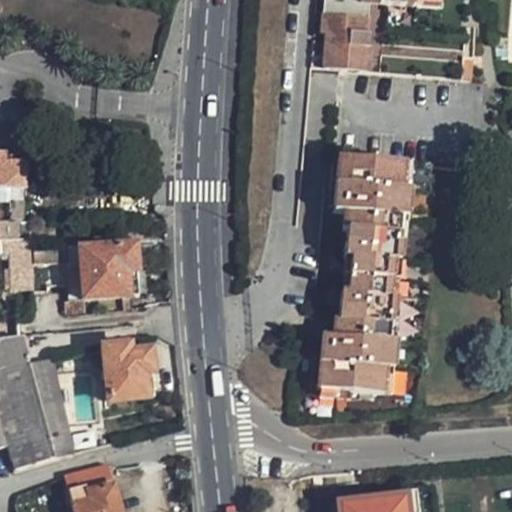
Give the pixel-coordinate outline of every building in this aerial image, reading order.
[(370,76),(373,51),(369,51),(372,36),(369,36),(371,22),(367,21),(370,0),(386,3),(386,11),(411,13),(413,5),(439,8),(439,0),(325,0),(324,18),(321,18),(320,36),(325,38),(321,71),(370,76)] [(0,185),(27,186),(28,157),(0,154),(0,185)] [(382,397),(384,370),(395,371),(397,344),(387,343),(389,327),(391,327),(392,318),(396,318),(397,300),(391,300),(395,264),(401,265),(402,247),(399,247),(400,238),(398,238),(399,221),(408,222),(410,195),(402,194),(405,167),(335,161),(330,215),(341,216),(339,232),(344,233),(342,262),(349,263),(346,293),(339,292),(337,321),(331,321),(329,338),(319,337),(316,364),(320,365),(317,391),(382,397)] [(0,257),(3,257),(5,291),(32,290),(31,264),(67,263),(69,288),(65,288),(66,302),(82,301),(82,303),(137,300),(133,247),(31,253),(30,221),(6,222),(0,222),(0,257)] [(66,302),(60,302),(61,317),(82,315),(82,303),(82,301),(66,302)] [(53,460),(28,362),(22,339),(3,341),(0,341),(0,419),(6,445),(13,471),(53,460)] [(152,400),(148,354),(127,355),(127,349),(103,351),(108,404),(152,400)] [(48,357),(28,362),(53,460),(73,455),(48,357)] [(74,511),(119,511),(113,485),(103,487),(102,483),(111,480),(108,465),(65,476),(70,492),(74,511)] [(402,502),(403,511),(415,511),(414,495),(395,497),(396,503),(402,502)] [(403,511),(402,502),(396,503),(339,509),(339,511),(403,511)]
